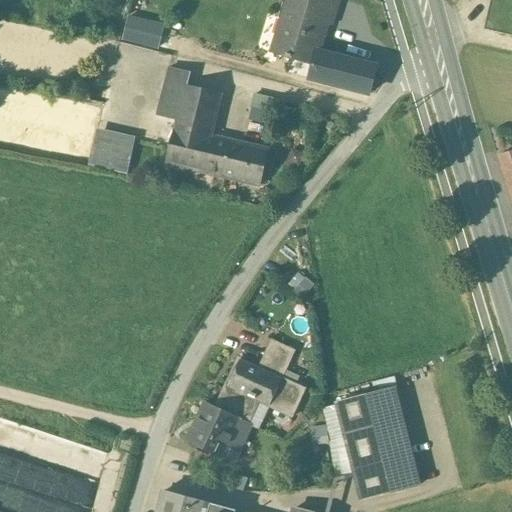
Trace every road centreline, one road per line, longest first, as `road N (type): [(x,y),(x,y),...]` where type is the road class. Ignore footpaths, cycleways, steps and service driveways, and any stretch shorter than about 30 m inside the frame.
road 1 (residential): [(435,61),(388,95),(233,292),(184,375),(134,511)]
road 2 (secondary): [(511,326),(435,61)]
